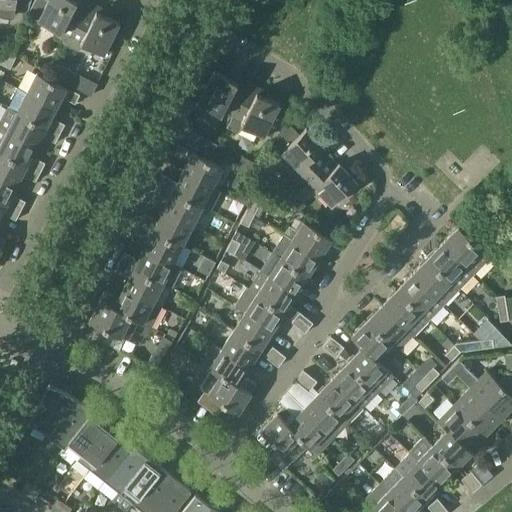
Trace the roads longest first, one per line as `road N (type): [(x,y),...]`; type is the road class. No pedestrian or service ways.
road 1 (residential): [(212,32),(50,351)]
road 2 (residential): [(0,293),(150,0)]
road 3 (residential): [(388,186),(293,75),(212,32)]
road 4 (residential): [(217,458),(50,351)]
road 5 (residential): [(329,319),(423,227),(388,186)]
road 6 (residential): [(217,458),(329,319)]
road 7 (residential): [(388,186),(325,291),(329,319)]
